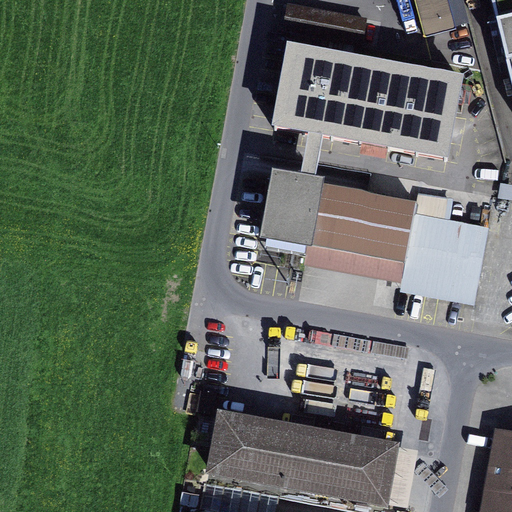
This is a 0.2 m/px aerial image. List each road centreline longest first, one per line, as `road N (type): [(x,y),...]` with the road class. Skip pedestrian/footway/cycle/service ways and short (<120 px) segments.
road 1 (residential): [(460,345),(262,311),(231,296),(216,269),(260,0)]
road 2 (residential): [(460,345),(434,511)]
